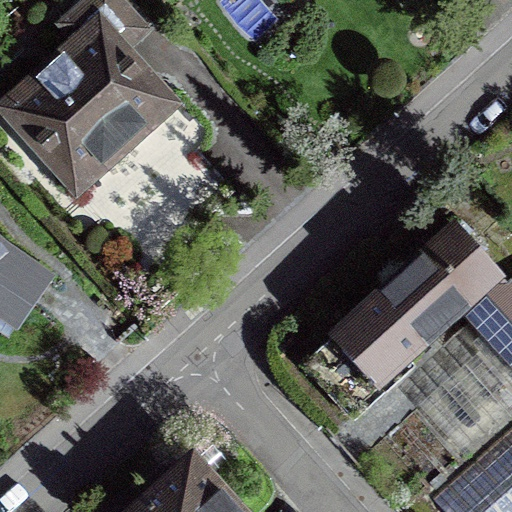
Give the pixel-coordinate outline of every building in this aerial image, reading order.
[(79,46),(8,110),(152,268),(231,197),(195,157),(209,144),(208,126),(178,93),(168,102),(122,52),(147,29),(120,0),(88,0),(61,25),(79,46)] [(511,289),(457,228),(303,363),(350,416),(468,313),(511,362),(511,289)] [(0,284),(30,305),(49,278),(0,243),(0,284)] [(511,511),(511,430),(434,499),(445,511),(511,511)] [(234,511),(192,465),(139,511),(234,511)]
